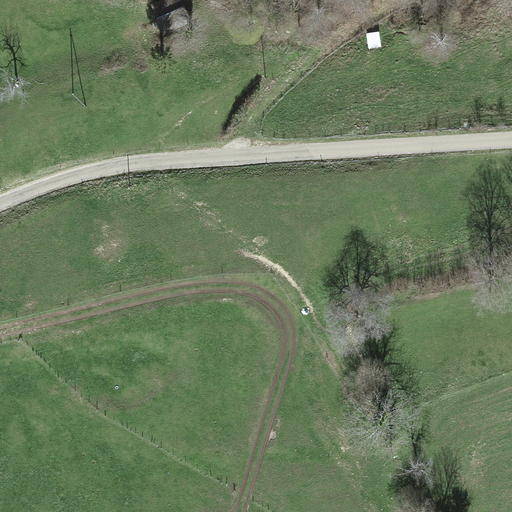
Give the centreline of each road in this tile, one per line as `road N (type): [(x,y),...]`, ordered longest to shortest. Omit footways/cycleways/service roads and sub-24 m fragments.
road 1 (unclassified): [(0,203),(140,161),(511,137)]
road 2 (track): [(0,329),(187,289),(237,291),(267,303),(284,355),(239,511)]
road 3 (track): [(267,303),(300,306),(324,334),(410,511)]
